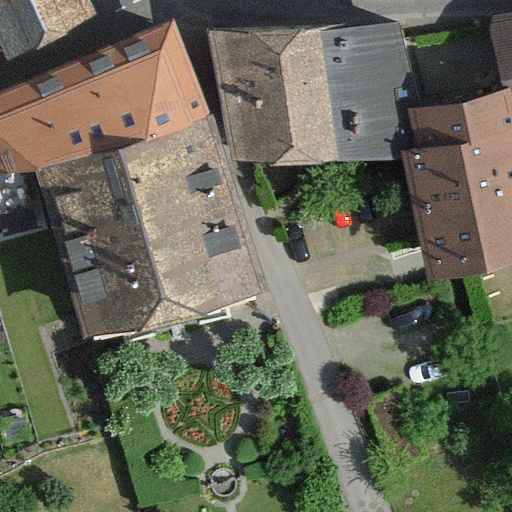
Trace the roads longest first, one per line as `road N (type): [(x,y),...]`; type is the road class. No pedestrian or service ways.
road 1 (residential): [(210,0),(246,160),(364,511)]
road 2 (residential): [(0,65),(132,0)]
